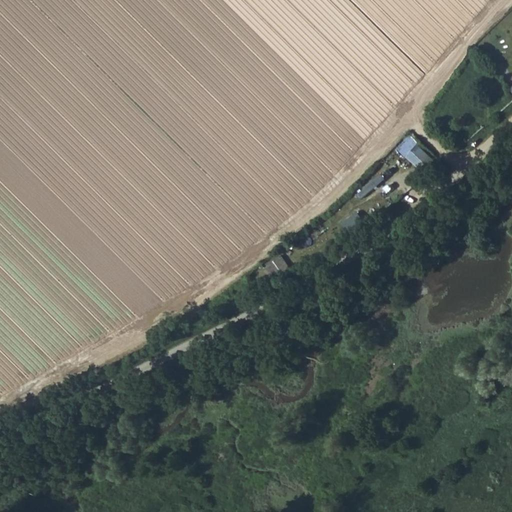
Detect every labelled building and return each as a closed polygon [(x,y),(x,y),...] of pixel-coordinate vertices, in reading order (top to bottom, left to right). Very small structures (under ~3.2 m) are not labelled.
[(412,135),(399,149),(424,172),(437,157),(412,135)] [(368,199),(390,177),(386,173),(363,194),(368,199)] [(359,221),(343,234),(349,242),(366,228),(359,221)] [(283,257),(266,266),(275,283),(292,273),(283,257)] [(212,309),(204,313),(209,321),(217,316),(212,309)]
